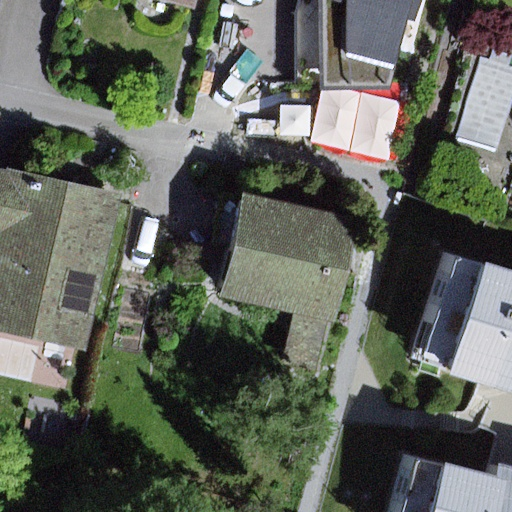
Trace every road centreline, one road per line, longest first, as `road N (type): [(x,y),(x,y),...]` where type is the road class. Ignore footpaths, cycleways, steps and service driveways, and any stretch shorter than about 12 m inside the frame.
road 1 (residential): [(390,186),(0,98)]
road 2 (residential): [(390,186),(307,511)]
